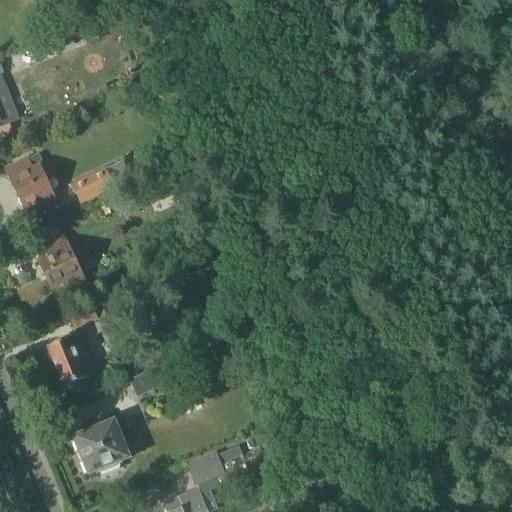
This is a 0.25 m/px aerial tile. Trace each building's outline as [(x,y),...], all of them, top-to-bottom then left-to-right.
[(63,0),(40,12),(48,28),(75,14),(68,0),(63,0)] [(0,127),(17,120),(5,92),(0,94),(0,127)] [(31,171),(26,160),(6,170),(26,213),(53,200),(38,168),(31,171)] [(81,206),(132,182),(123,163),(72,187),(81,206)] [(69,249),(64,238),(42,249),(48,261),(39,265),(51,289),(66,282),(70,290),(84,284),(73,261),(78,259),(73,247),(69,249)] [(92,306),(98,319),(106,316),(101,303),(92,306)] [(74,329),(98,319),(92,306),(68,317),(74,329)] [(64,388),(95,375),(79,335),(48,348),(64,388)] [(233,336),(209,347),(216,363),(232,356),(234,359),(242,356),(233,336)] [(157,368),(128,382),(137,400),(166,386),(157,368)] [(130,431),(125,420),(114,425),(113,423),(74,438),(89,475),(98,472),(99,474),(119,466),(119,464),(128,460),(119,435),(130,431)] [(195,489),(225,477),(216,453),(185,465),(195,489)] [(460,511),(485,511),(487,491),(463,489),(460,511)] [(207,511),(204,503),(199,490),(163,505),(165,511),(207,511)]
